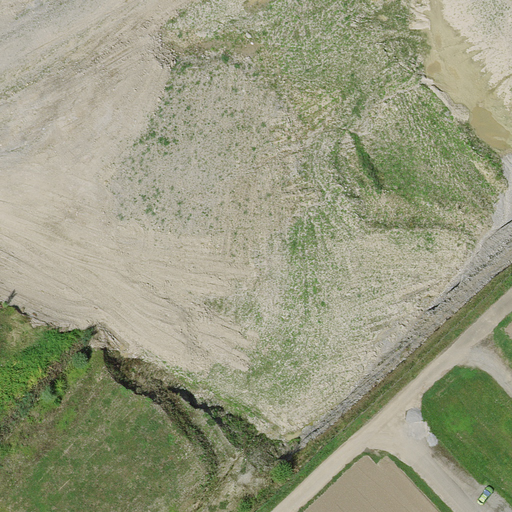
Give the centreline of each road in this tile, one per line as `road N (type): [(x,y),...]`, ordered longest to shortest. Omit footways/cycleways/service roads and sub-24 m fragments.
road 1 (track): [(295,511),(511,307)]
road 2 (track): [(390,423),(476,511)]
